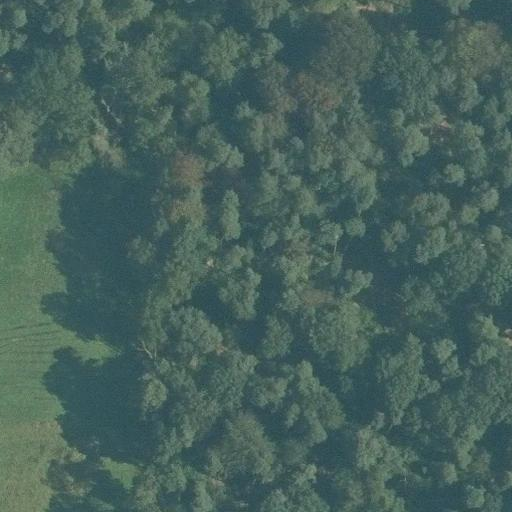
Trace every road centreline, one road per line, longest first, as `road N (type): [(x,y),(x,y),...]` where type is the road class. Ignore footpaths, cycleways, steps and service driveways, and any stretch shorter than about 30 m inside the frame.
road 1 (track): [(511,49),(0,140)]
road 2 (track): [(511,402),(372,481),(294,511)]
